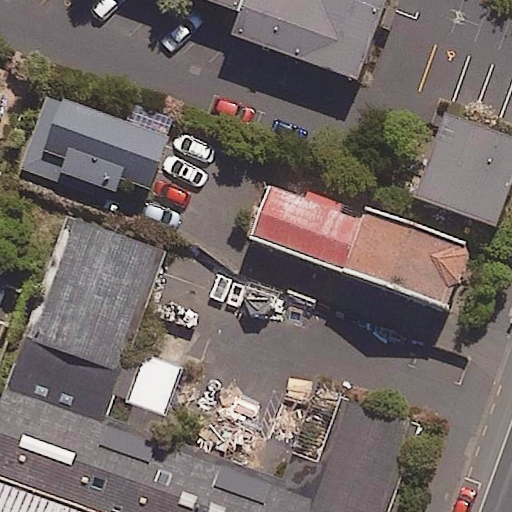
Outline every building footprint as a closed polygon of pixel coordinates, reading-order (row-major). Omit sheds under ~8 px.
[(396,0),(99,0),(360,97),(396,0)] [(168,133),(49,92),(23,166),(68,182),(70,176),(113,191),(119,176),(150,186),(168,133)] [(511,137),(441,112),(411,200),(498,231),(511,193),(511,137)] [(477,264),(261,182),(238,242),(455,323),(477,264)] [(167,245),(66,210),(0,396),(0,475),(102,511),(390,511),(423,421),(344,393),(311,488),(106,416),(167,245)] [(95,511),(0,477),(0,511),(95,511)]
